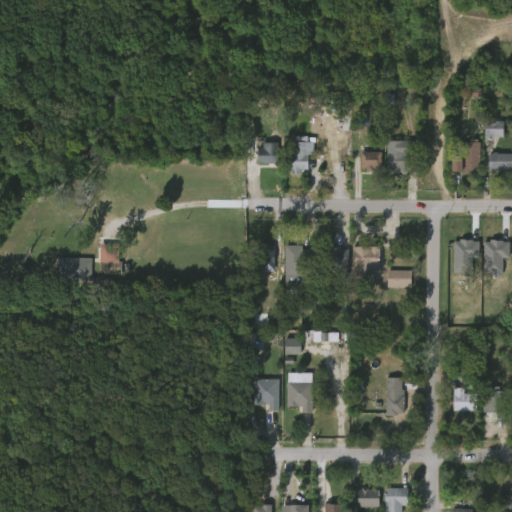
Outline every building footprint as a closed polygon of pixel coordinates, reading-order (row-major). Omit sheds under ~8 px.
[(474,150),(492,150),(492,133),(474,133),(474,150)] [(307,135),(315,136),(316,154),(308,154),(308,169),(300,169),(300,174),(291,174),(291,141),(295,141),(295,136),(307,135)] [(407,152),(406,171),(394,171),(394,167),(387,167),(387,140),(410,140),(409,152),(407,152)] [(473,172),(462,172),(462,164),(466,165),(466,141),(480,141),(479,169),(473,169),(473,172)] [(276,163),(256,163),(256,148),(261,148),(261,142),(276,142),(276,163)] [(303,167),(303,148),(280,149),(281,185),(297,185),(297,167),(303,167)] [(267,176),(266,150),(244,151),(245,177),(267,176)] [(381,151),(381,168),(373,168),(373,171),(363,171),(363,167),(360,167),(360,151),(381,151)] [(496,152),(511,153),(511,169),(488,170),(488,153),(496,152)] [(399,153),(375,153),(376,186),(399,186),(399,153)] [(370,182),(370,165),(349,164),(349,182),(370,182)] [(502,166),(477,166),(477,183),(502,183),(502,166)] [(121,262),(121,273),(99,272),(100,242),(117,243),(117,261),(121,262)] [(301,245),(301,248),(312,248),(312,280),(284,280),(284,244),(301,245)] [(376,245),(376,248),(379,248),(379,274),(373,274),(373,279),(360,280),(360,274),(351,274),(351,246),(376,245)] [(268,246),(268,249),(273,249),(273,264),(253,264),(253,247),(268,246)] [(341,246),(341,249),(348,249),(348,265),(320,265),(320,249),(326,249),(326,246),(341,246)] [(109,287),(110,257),(89,256),(88,287),(109,287)] [(273,289),(298,290),(299,262),(292,261),(292,258),(274,257),(273,289)] [(91,260),(90,281),(73,280),(72,284),(57,283),(58,259),(91,260)] [(317,280),(337,279),(337,259),(317,259),(317,280)] [(368,259),(341,259),(341,287),(369,287),(368,259)] [(263,277),(262,262),(252,263),(253,277),(263,277)] [(80,294),(81,270),(48,269),(48,293),(80,294)] [(410,270),(409,287),(385,287),(386,270),(410,270)] [(376,300),(400,300),(400,282),(376,283),(376,300)] [(469,288),(469,292),(474,292),(474,308),(449,308),(449,291),(462,292),(462,288),(469,288)] [(289,366),(290,351),(274,350),(273,366),(289,366)] [(403,415),(385,414),(385,377),(404,377),(403,415)] [(278,379),(278,410),(266,410),(266,403),(263,403),(263,404),(252,404),(252,379),(278,379)] [(312,381),(312,412),(301,412),(301,404),(298,404),(298,406),(287,406),(287,381),(312,381)] [(301,385),(276,385),(276,419),(290,419),(291,425),(301,425),(301,385)] [(498,386),(498,391),(509,390),(509,399),(503,399),(503,408),(496,409),(496,412),(483,412),(483,386),(498,386)] [(462,389),(462,394),(475,394),(475,411),(452,411),(452,389),(462,389)] [(392,390),(375,390),(374,427),(391,427),(392,390)] [(268,391),(245,391),(244,417),(256,418),(256,423),(267,423),(268,391)] [(452,406),(452,401),(442,401),(442,423),(464,423),(464,406),(452,406)] [(473,425),(493,424),(492,401),(472,401),(473,425)] [(367,487),(367,489),(377,489),(377,507),(350,506),(350,489),(361,489),(361,487),(367,487)] [(384,511),(384,487),(407,488),(407,505),(401,505),(401,511),(384,511)] [(511,495),(511,511),(498,511),(499,495),(511,495)] [(367,511),(367,501),(342,501),(342,511),(367,511)] [(334,503),(334,504),(342,504),(342,511),(324,511),(324,503),(334,503)]
